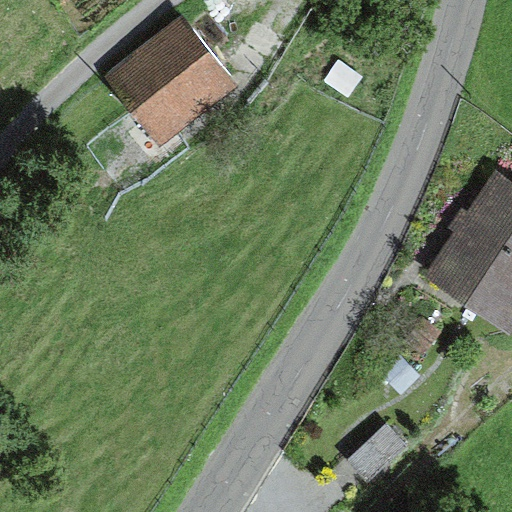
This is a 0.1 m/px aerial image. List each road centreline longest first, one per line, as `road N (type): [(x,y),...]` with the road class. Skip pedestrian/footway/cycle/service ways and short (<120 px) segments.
road 1 (tertiary): [(210,511),(369,255),(434,105),(464,0)]
road 2 (unclassified): [(170,0),(81,73),(0,163)]
